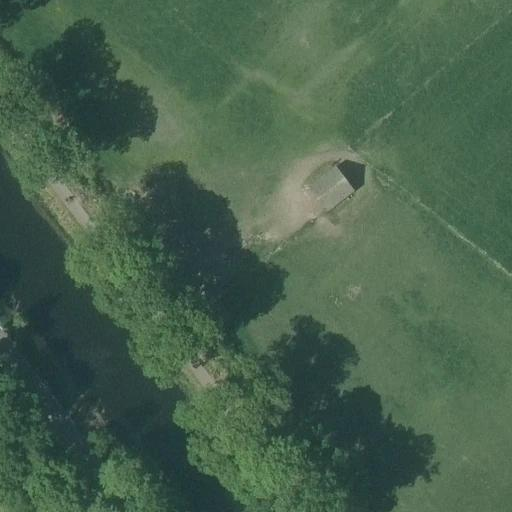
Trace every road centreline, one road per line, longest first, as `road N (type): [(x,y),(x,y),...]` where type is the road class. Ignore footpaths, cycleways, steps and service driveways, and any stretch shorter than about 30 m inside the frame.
road 1 (unclassified): [(306,511),(0,110)]
road 2 (secondary): [(124,511),(0,348)]
